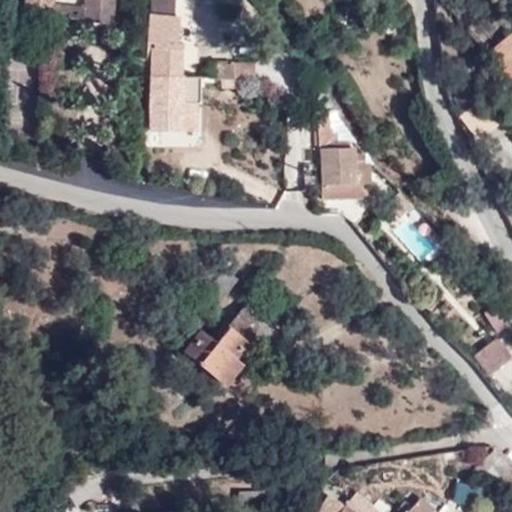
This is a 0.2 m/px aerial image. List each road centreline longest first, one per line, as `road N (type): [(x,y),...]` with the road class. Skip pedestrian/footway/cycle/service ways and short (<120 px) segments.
road 1 (residential): [(511,423),(341,234),(277,218),(187,218),(0,174)]
road 2 (residential): [(511,259),(440,114),(419,0)]
